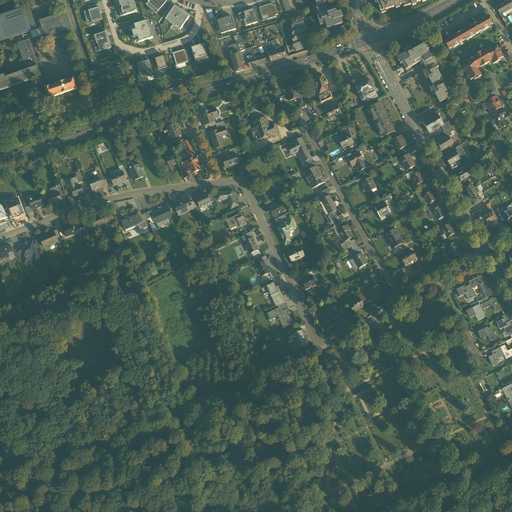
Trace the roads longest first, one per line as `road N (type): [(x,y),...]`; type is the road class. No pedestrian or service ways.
road 1 (secondary): [(369,38),(0,158)]
road 2 (residential): [(402,300),(320,349),(244,182),(218,184)]
road 3 (residential): [(369,38),(486,251)]
road 4 (residential): [(218,184),(83,205),(0,238)]
road 5 (residential): [(402,300),(299,117)]
road 6 (residential): [(106,0),(118,41),(138,51),(184,40),(200,2)]
